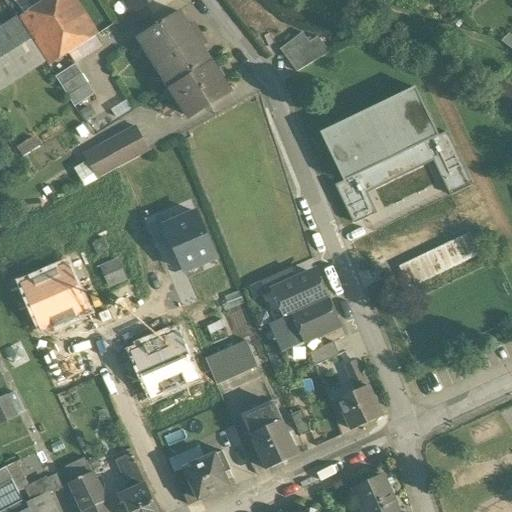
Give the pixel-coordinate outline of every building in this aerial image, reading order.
[(73,0),(50,0),(20,19),(51,67),(97,37),(73,0)] [(154,0),(124,0),(133,14),(145,6),(154,0)] [(133,14),(116,25),(122,35),(152,16),(145,6),(133,14)] [(178,13),(138,39),(139,40),(144,37),(149,45),(144,48),(164,80),(169,76),(174,85),(169,88),(170,90),(210,64),(200,48),(205,45),(193,26),(188,29),(178,13)] [(17,21),(0,31),(0,91),(44,63),(17,21)] [(302,34),(280,51),(297,73),(329,54),(317,38),(309,44),(302,34)] [(210,64),(170,90),(170,91),(175,88),(181,97),(179,105),(188,118),(209,105),(210,107),(226,96),(227,91),(210,64)] [(75,65),(55,78),(74,108),(94,95),(75,65)] [(452,201),(474,190),(447,134),(438,138),(415,90),(321,134),(344,183),(336,187),(354,224),(376,214),(367,194),(433,163),(452,201)] [(137,124),(84,154),(99,180),(152,150),(137,124)] [(36,139),(18,150),(24,158),(41,148),(36,139)] [(162,223),(169,240),(183,273),(218,258),(197,208),(162,223)] [(145,221),(156,246),(169,240),(162,223),(158,215),(145,221)] [(79,260),(69,265),(78,286),(88,282),(79,260)] [(77,317),(89,312),(78,286),(69,265),(44,275),(66,325),(78,320),(77,317)] [(290,270),(262,282),(268,295),(273,292),(295,282),(290,270)] [(295,282),(273,292),(285,319),(328,300),(321,285),(317,287),(312,274),(295,282)] [(54,330),(66,325),(44,275),(21,285),(30,307),(41,332),(53,327),(54,330)] [(30,307),(21,285),(10,290),(19,311),(30,307)] [(328,300),(285,319),(269,326),(281,354),(340,328),(328,300)] [(176,390),(199,380),(189,358),(178,333),(167,338),(166,336),(154,341),(176,390)] [(151,401),(176,390),(154,341),(142,346),(143,348),(131,354),(142,379),(151,401)] [(248,343),(205,361),(216,386),(258,368),(248,343)] [(334,344),(310,354),(315,368),(339,357),(334,344)] [(189,358),(199,380),(210,375),(200,353),(189,358)] [(355,362),(345,367),(357,392),(367,388),(355,362)] [(151,401),(142,379),(131,384),(140,406),(151,401)] [(357,392),(338,401),(352,432),(382,419),(367,388),(357,392)] [(0,396),(0,422),(23,412),(13,391),(0,396)] [(273,402),(242,416),(267,470),(299,456),(283,422),(282,422),(273,402)] [(311,434),(302,412),(291,416),(300,439),(311,434)] [(223,454),(185,470),(185,471),(199,502),(229,488),(223,475),(231,472),(223,454)] [(133,456),(120,462),(129,482),(134,480),(139,492),(147,488),(133,456)] [(87,511),(106,504),(91,474),(91,473),(84,459),(65,468),(72,483),(71,483),(83,511),(87,511)] [(6,469),(0,471),(0,492),(16,489),(6,469)] [(199,502),(185,471),(174,477),(188,507),(199,502)] [(398,511),(383,478),(354,491),(363,511),(398,511)] [(41,483),(26,491),(31,503),(46,496),(53,492),(48,481),(42,484),(41,483)] [(139,492),(119,500),(124,511),(126,510),(127,511),(157,511),(147,488),(139,492)] [(31,503),(27,505),(29,511),(53,511),(46,496),(31,503)] [(27,511),(23,503),(2,511),(27,511)]
